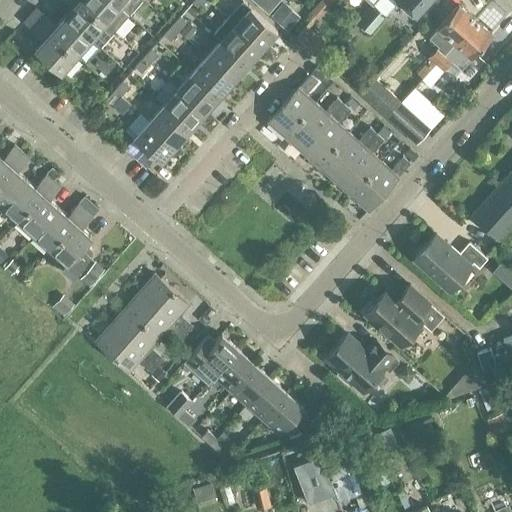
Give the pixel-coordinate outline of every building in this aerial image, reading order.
[(104,21),(81,0),(68,0),(73,4),(64,14),(90,37),(99,45),(113,29),(104,21)] [(119,5),(113,0),(81,0),(104,21),(113,29),(128,13),(119,5)] [(113,0),(119,5),(128,13),(139,0),(113,0)] [(277,30),(249,6),(242,0),(240,0),(227,15),(262,46),(277,30)] [(259,0),(289,27),(303,12),(289,0),(259,0)] [(399,0),(416,15),(429,0),(373,0),(374,0),(375,1),(374,3),(385,12),(395,0),(399,0)] [(386,13),(385,12),(374,3),(357,21),(369,32),(386,13)] [(424,75),(474,18),(457,3),(428,35),(438,44),(428,55),(416,68),(424,75)] [(90,37),(64,14),(57,22),(43,10),(36,18),(75,53),(90,37)] [(171,23),(179,30),(187,20),(180,14),(171,23)] [(262,46),(227,15),(212,32),(220,39),(247,63),(262,47),(262,46)] [(75,53),(36,18),(31,23),(45,36),(35,47),(61,69),(75,53)] [(491,33),(474,18),(424,75),(430,81),(443,68),(451,59),(461,67),(491,33)] [(171,23),(162,33),(170,40),(179,30),(171,23)] [(247,63),(220,39),(206,55),(233,79),(247,63)] [(143,55),(150,62),(158,53),(151,46),(143,55)] [(143,55),(134,65),(141,72),(150,62),(143,55)] [(233,79),(206,55),(191,71),(219,95),(233,79)] [(219,95),(191,71),(177,87),(205,111),(219,95)] [(310,72),(268,120),(285,135),(315,101),(305,93),(317,79),(310,72)] [(415,141),(426,130),(429,126),(375,77),(360,92),(415,141)] [(114,88),(121,94),(130,85),(122,78),(114,88)] [(205,111),(177,87),(163,103),(190,127),(205,111)] [(114,88),(105,98),(112,104),(121,94),(114,88)] [(315,101),(285,135),(301,149),(343,102),(336,96),(324,109),(315,101)] [(343,102),(301,149),(317,164),(348,130),(338,121),(350,108),(343,102)] [(190,127),(163,103),(148,119),(176,144),(190,127)] [(176,144),(148,119),(134,136),(161,160),(176,144)] [(348,130),(317,164),(334,179),(376,131),(369,125),(357,139),(348,130)] [(376,131),(334,179),(350,193),(380,159),(371,150),(382,137),(376,131)] [(383,155),(392,162),(405,147),(396,139),(383,155)] [(0,153),(0,173),(20,150),(13,145),(3,156),(0,153)] [(20,150),(0,173),(0,201),(2,203),(26,177),(18,169),(28,157),(20,150)] [(380,159),(350,193),(367,208),(409,161),(402,154),(390,168),(380,159)] [(511,164),(470,212),(500,239),(511,225),(511,164)] [(26,177),(2,203),(18,218),(58,172),(52,167),(35,185),(26,177)] [(58,172),(18,218),(34,232),(58,205),(49,197),(65,178),(58,172)] [(58,205),(34,232),(50,247),(91,201),(84,195),(67,213),(58,205)] [(91,201),(50,247),(66,260),(61,266),(72,275),(90,255),(92,253),(92,248),(85,242),(91,235),(81,226),(98,207),(91,201)] [(436,232),(414,257),(449,288),(473,261),(479,266),(487,256),(469,240),(458,252),(436,232)] [(98,274),(92,268),(84,278),(89,283),(98,274)] [(154,271),(139,288),(186,330),(193,323),(179,311),(188,301),(154,271)] [(433,329),(444,316),(446,314),(431,301),(431,300),(411,283),(399,298),(388,289),(366,314),(402,344),(423,320),(433,329)] [(186,330),(139,288),(124,304),(158,335),(167,325),(180,337),(186,330)] [(52,305),(62,314),(72,302),(62,294),(52,305)] [(158,335),(124,304),(109,320),(157,363),(164,356),(150,344),(158,335)] [(157,363),(109,320),(94,337),(129,368),(138,358),(151,370),(157,363)] [(240,349),(223,334),(214,344),(207,337),(186,361),(211,382),(217,375),(240,349)] [(328,358),(337,366),(342,371),(340,374),(349,382),(352,379),(366,391),(387,367),(392,371),(402,360),(379,340),(369,351),(349,334),(328,358)] [(494,352),(498,364),(499,368),(511,363),(511,334),(502,337),(506,348),(494,352)] [(482,370),(497,364),(490,346),(476,351),(482,370)] [(240,349),(217,375),(234,390),(257,364),(240,349)] [(257,364),(234,390),(250,405),(273,379),(257,364)] [(159,365),(153,372),(159,378),(165,371),(159,365)] [(273,379),(250,405),(267,419),(290,394),(273,379)] [(290,394),(267,419),(284,435),(299,418),(305,423),(312,416),(305,411),(307,409),(290,394)] [(174,400),(168,406),(188,423),(194,416),(174,400)] [(499,436),(511,426),(511,421),(501,407),(486,418),(499,436)] [(207,428),(201,435),(220,451),(226,445),(207,428)] [(328,458),(342,497),(366,488),(357,464),(349,467),(343,452),(328,458)] [(308,480),(317,503),(336,495),(327,472),(308,480)] [(476,508),(487,504),(481,489),(470,493),(476,508)]
